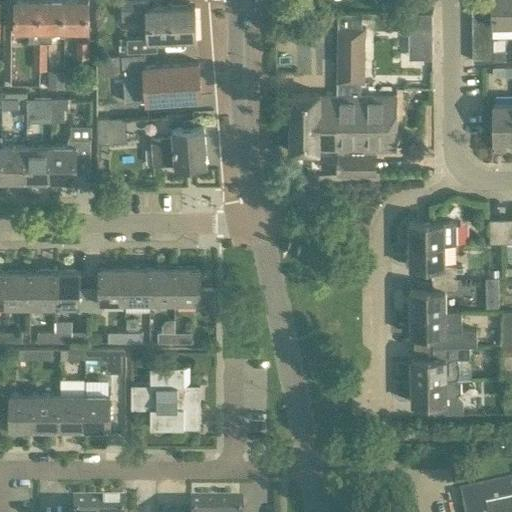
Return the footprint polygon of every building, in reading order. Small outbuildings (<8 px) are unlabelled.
[(14,0),(15,29),(30,29),(30,41),(35,41),(39,41),(39,0),(14,0)] [(35,41),(35,55),(47,55),(47,41),(51,41),(51,29),(63,29),(63,24),(63,0),(39,0),(39,41),(35,41)] [(63,0),(63,24),(63,29),(88,29),(87,0),(63,0)] [(147,0),(121,0),(122,19),(147,19),(148,37),(129,38),(129,51),(158,50),(158,38),(196,37),(195,5),(148,6),(147,0)] [(511,0),(492,0),(492,2),(493,4),(493,14),(493,24),(511,24),(511,0)] [(492,2),(472,2),(472,14),(493,14),(493,4),(492,2)] [(337,148),(337,173),(366,173),(375,173),(375,148),(396,149),(397,96),(360,95),(360,82),(365,82),(366,27),(362,27),(361,11),(338,11),(337,95),(337,148)] [(493,14),(472,14),(472,25),(493,25),(493,24),(493,14)] [(324,18),(312,19),(313,32),(325,31),(324,18)] [(493,25),(472,25),(472,37),(493,37),(493,25)] [(493,37),(472,37),(473,49),(493,49),(493,41),(493,37)] [(76,42),(76,58),(82,58),(88,58),(88,42),(82,42),(76,42)] [(493,49),(473,49),(473,60),(492,60),(493,60),(493,51),(493,49)] [(504,51),(493,51),(493,60),(505,60),(505,51),(504,51)] [(98,55),(98,74),(124,72),(126,100),(148,99),(202,95),(199,61),(148,64),(147,53),(98,55)] [(35,55),(35,69),(47,69),(47,55),(35,55)] [(504,66),(492,66),(492,75),(504,75),(504,66)] [(49,70),(49,88),(64,88),(64,71),(49,70)] [(291,92),(290,150),(319,150),(319,148),(337,148),(337,95),(320,95),(320,93),(291,92)] [(2,97),(2,107),(19,107),(19,97),(2,97)] [(35,97),(35,107),(52,107),(52,97),(35,97)] [(52,97),(52,107),(69,107),(69,97),(52,97)] [(511,102),(493,103),(494,150),(502,150),(502,140),(511,139),(511,102)] [(111,116),(113,139),(128,138),(126,115),(111,116)] [(97,117),(97,144),(110,144),(110,141),(110,117),(97,117)] [(173,135),(151,137),(152,149),(153,167),(175,165),(175,167),(207,164),(204,130),(204,125),(173,128),(173,135)] [(51,145),(51,179),(76,179),(76,169),(90,169),(90,137),(69,137),(69,145),(51,145)] [(2,176),(2,179),(26,179),(26,145),(2,145),(2,176)] [(26,145),(26,179),(51,179),(51,145),(26,145)] [(511,218),(501,219),(501,221),(502,242),(511,242),(511,218)] [(501,219),(489,219),(490,243),(502,242),(501,221),(501,219)] [(444,221),(409,222),(409,244),(444,244),(456,244),(456,221),(444,221)] [(444,244),(409,244),(410,266),(432,266),(432,278),(455,277),(455,265),(445,265),(444,244)] [(90,285),(90,310),(101,310),(101,301),(125,301),(125,266),(100,266),(100,285),(90,285)] [(125,266),(125,301),(150,301),(150,266),(125,266)] [(150,266),(150,301),(175,301),(175,266),(150,266)] [(175,266),(175,301),(198,301),(198,310),(214,310),(214,288),(200,288),(200,267),(175,266)] [(5,271),(5,304),(30,304),(30,293),(30,270),(5,271)] [(30,293),(30,304),(55,304),(55,282),(55,270),(30,270),(30,293)] [(55,282),(55,304),(78,304),(78,311),(89,311),(89,310),(90,310),(90,285),(80,285),(80,270),(55,270),(55,282)] [(432,290),(410,290),(410,312),(445,312),(445,290),(445,289),(455,289),(455,277),(432,278),(432,290)] [(498,277),(486,277),(486,292),(498,292),(498,277)] [(445,312),(410,312),(411,334),(432,334),(433,346),(470,345),(476,345),(475,328),(462,328),(462,311),(445,312)] [(511,327),(503,327),(503,344),(511,343),(511,327)] [(5,331),(5,341),(22,341),(22,331),(5,331)] [(38,331),(38,341),(54,341),(55,331),(38,331)] [(55,331),(54,341),(72,341),(72,331),(55,331)] [(108,331),(108,341),(125,341),(125,331),(108,331)] [(125,331),(125,341),(142,341),(142,331),(125,331)] [(158,331),(158,341),(175,341),(175,331),(158,331)] [(175,331),(175,341),(192,341),(192,331),(175,331)] [(433,358),(411,358),(411,380),(446,380),(457,379),(460,373),(460,364),(457,357),(470,357),(470,345),(433,346),(433,358)] [(19,347),(19,357),(35,357),(36,347),(19,347)] [(36,347),(35,357),(53,358),(53,348),(36,347)] [(69,347),(68,358),(85,358),(85,348),(69,347)] [(85,348),(85,358),(102,358),(102,362),(106,363),(106,371),(122,371),(122,348),(103,348),(85,348)] [(131,384),(131,408),(151,408),(151,427),(200,427),(201,384),(183,384),(184,365),(151,364),(151,384),(131,384)] [(446,380),(411,380),(412,402),(433,402),(434,414),(463,413),(463,401),(458,395),(461,393),(461,382),(458,380),(457,379),(446,380)] [(10,393),(10,427),(35,427),(35,393),(10,393)] [(35,393),(35,427),(60,427),(60,393),(35,393)] [(60,393),(60,427),(85,427),(85,410),(85,393),(60,393)] [(85,410),(85,427),(109,427),(109,393),(85,393),(85,410)] [(473,501),(463,503),(465,511),(511,511),(511,482),(510,483),(471,492),(473,501)] [(71,511),(96,511),(96,505),(92,505),(92,502),(78,502),(78,505),(72,505),(71,511)] [(213,511),(214,505),(210,505),(210,502),(195,502),(195,505),(189,505),(188,511),(213,511)]
